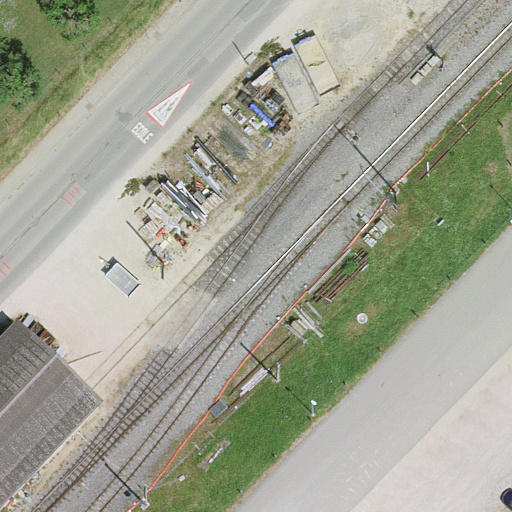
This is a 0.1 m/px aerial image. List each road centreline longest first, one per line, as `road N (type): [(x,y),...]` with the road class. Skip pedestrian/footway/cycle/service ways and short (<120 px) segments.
road 1 (tertiary): [(0,252),(252,0)]
road 2 (residential): [(265,511),(511,273)]
